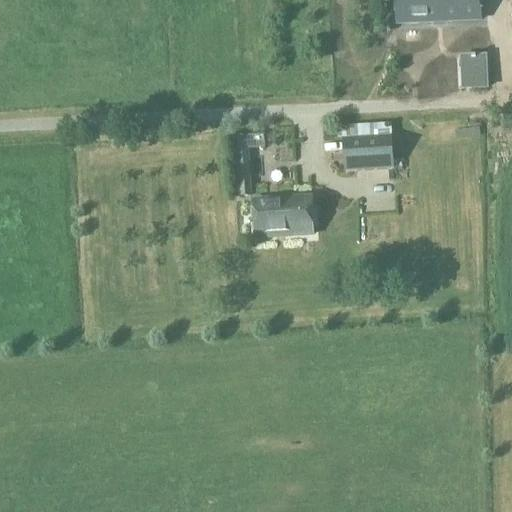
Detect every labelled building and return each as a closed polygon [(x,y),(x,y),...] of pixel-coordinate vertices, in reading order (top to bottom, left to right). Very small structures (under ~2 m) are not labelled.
[(393,0),(395,28),(479,23),(477,0),(393,0)] [(460,58),(461,80),(469,79),(470,90),(486,89),(484,57),(460,58)] [(253,198),(248,137),(230,138),(234,200),(253,198)] [(394,172),(392,138),(343,141),(344,175),(394,172)] [(256,242),(312,239),(310,199),(254,202),(256,242)] [(374,213),(393,210),(391,199),(372,202),(374,213)]
